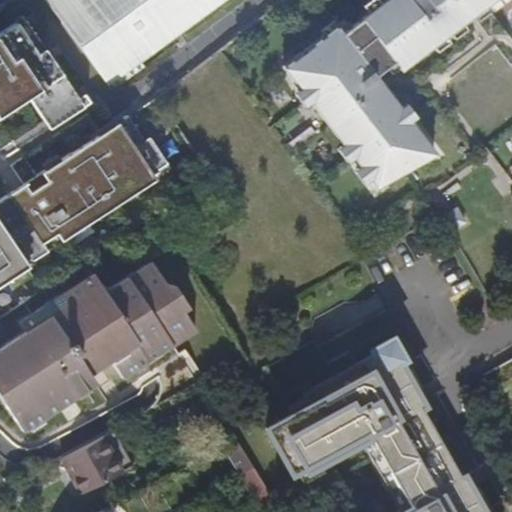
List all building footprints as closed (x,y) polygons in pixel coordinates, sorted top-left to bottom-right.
[(44,0),(107,87),(228,0),(44,0)] [(511,0),(316,0),(335,26),(283,67),(376,187),(434,154),(375,77),(395,62),(400,69),(431,46),(490,0),(511,0)] [(76,100),(22,20),(0,35),(0,150),(0,151),(14,142),(0,121),(0,114),(27,96),(50,129),(87,104),(82,97),(76,100)] [(0,282),(170,167),(132,111),(27,183),(14,164),(1,173),(14,192),(0,200),(0,282)] [(457,208),(442,217),(451,231),(465,223),(457,208)] [(0,319),(0,398),(23,432),(95,384),(88,375),(110,360),(122,378),(195,331),(182,312),(187,309),(172,287),(164,285),(150,264),(109,292),(100,291),(82,264),(0,319)] [(371,349),(374,355),(379,352),(395,356),(398,361),(403,358),(391,338),(371,349)] [(291,414),(266,429),(291,473),(295,471),(303,466),(306,470),(318,464),(360,440),(369,436),(409,508),(402,511),(482,511),(483,511),(471,491),(469,487),(462,475),(459,477),(420,407),(423,405),(416,393),(414,389),(402,369),(398,361),(395,356),(379,352),(374,355),(357,364),(351,352),(328,364),(315,340),(266,368),(291,414)] [(410,364),(402,369),(414,389),(422,385),(410,364)] [(134,465),(115,431),(104,437),(123,471),(134,465)] [(369,436),(360,440),(400,511),(401,511),(409,508),(369,436)] [(123,471),(104,437),(61,460),(80,495),(123,471)] [(252,469),(240,449),(229,455),(241,475),(252,469)] [(303,466),(295,471),(301,482),(321,470),(318,464),(306,470),(303,466)] [(478,486),(471,491),(483,511),(490,508),(478,486)]
